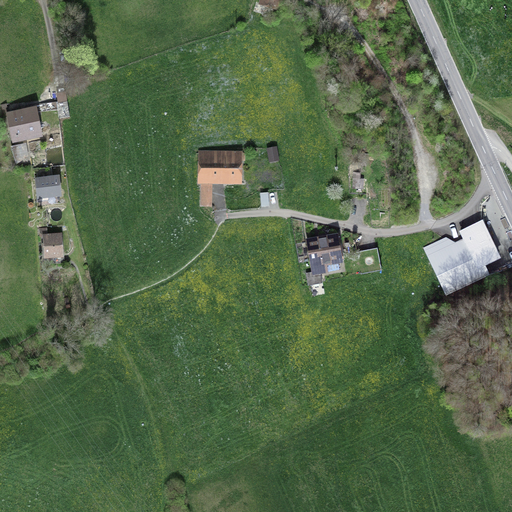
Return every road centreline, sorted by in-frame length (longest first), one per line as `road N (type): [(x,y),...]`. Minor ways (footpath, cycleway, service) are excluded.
road 1 (track): [(328,0),(362,36),(400,100),(423,167),(426,227)]
road 2 (secondary): [(416,0),(483,147)]
